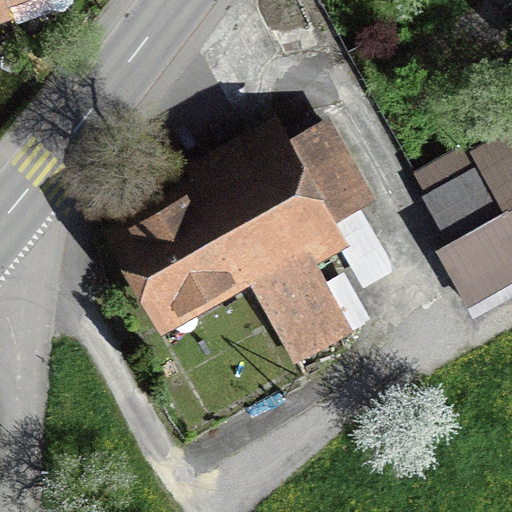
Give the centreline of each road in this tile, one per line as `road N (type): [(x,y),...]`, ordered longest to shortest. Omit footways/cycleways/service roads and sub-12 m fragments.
road 1 (tertiary): [(0,224),(177,0)]
road 2 (residential): [(0,307),(16,370),(11,511)]
